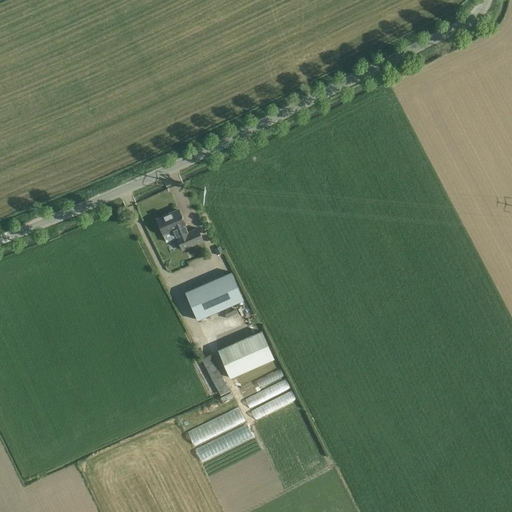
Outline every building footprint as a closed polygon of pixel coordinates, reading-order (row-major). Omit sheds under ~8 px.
[(198,227),(186,233),(183,226),(185,225),(179,210),(165,216),(165,215),(156,219),(163,235),(174,230),(178,240),(182,251),(203,241),(198,227)] [(197,320),(243,300),(231,272),(185,292),(197,320)] [(210,355),(201,359),(220,396),(229,391),(210,355)] [(288,379),(246,396),(255,417),(296,401),(288,379)] [(237,409),(188,429),(194,443),(239,425),(236,418),(240,417),(237,409)]
